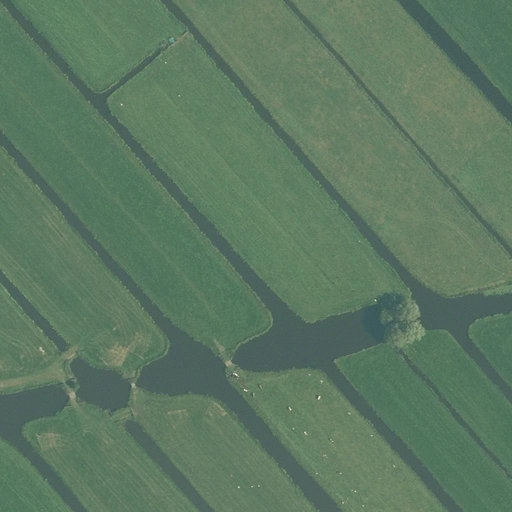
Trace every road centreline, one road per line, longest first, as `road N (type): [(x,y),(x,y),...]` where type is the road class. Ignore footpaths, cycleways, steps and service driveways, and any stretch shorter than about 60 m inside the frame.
road 1 (track): [(145,0),(377,268),(398,316)]
road 2 (track): [(401,330),(511,462)]
road 3 (track): [(75,405),(155,511)]
